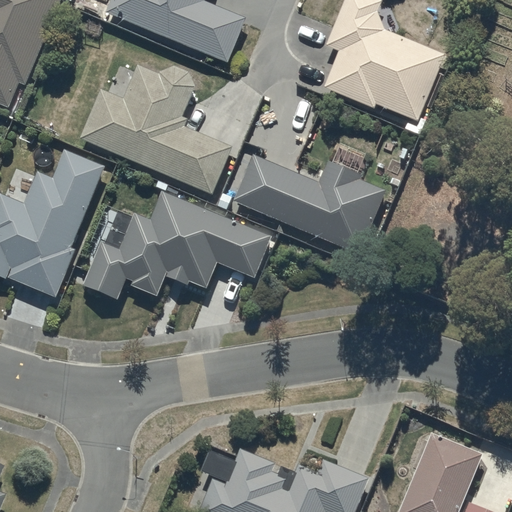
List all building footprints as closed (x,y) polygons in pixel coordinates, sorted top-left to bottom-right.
[(0,0),(0,111),(10,115),(19,90),(29,94),(64,2),(69,4),(70,0),(0,0)] [(113,0),(105,20),(228,71),(247,27),(208,11),(212,0),(113,0)] [(382,10),(359,0),(347,0),(326,55),(339,60),(325,95),(375,115),(376,113),(418,129),(444,63),(385,40),(378,20),(382,10)] [(160,83),(138,74),(125,105),(102,95),(80,146),(212,205),(234,155),(186,133),(188,129),(182,126),(195,96),(186,75),(175,73),(160,83)] [(24,211),(0,201),(0,283),(56,306),(76,257),(72,256),(105,174),(63,158),(52,186),(36,180),(24,211)] [(247,181),(237,204),(234,211),(358,262),(384,198),(360,188),(362,183),(328,170),(319,190),(254,163),(247,181)] [(270,245),(162,200),(151,228),(134,222),(120,257),(101,249),(83,293),(118,308),(127,288),(133,290),(131,295),(157,306),(166,285),(187,294),(189,289),(207,296),(218,270),(254,285),(270,245)] [(464,511),(484,462),(431,441),(402,511),(464,511)] [(276,472),(239,457),(234,470),(209,461),(201,481),(213,485),(202,511),(360,511),(370,486),(322,467),(318,479),(298,472),(294,481),(282,476),(279,484),(272,482),(276,472)]
